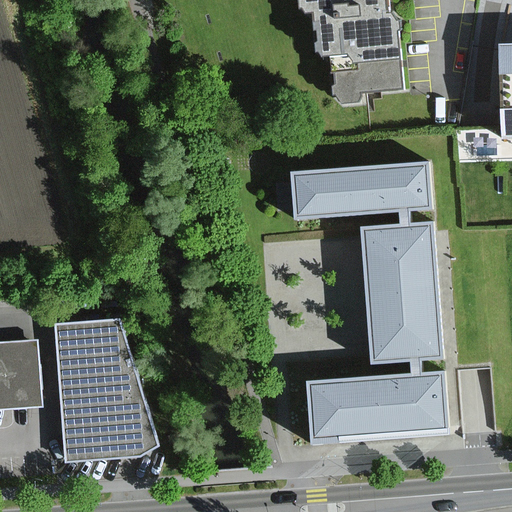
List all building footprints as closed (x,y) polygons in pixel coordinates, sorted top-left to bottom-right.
[(313,0),(314,2),(332,2),(332,41),(338,41),(338,82),(422,82),(422,39),(416,39),(415,0),(313,0)] [(447,150),(317,163),(322,213),(421,203),(430,202),(452,200),(447,150)] [(430,202),(421,203),(424,222),(433,221),(430,202)] [(424,222),(386,225),(399,358),(433,355),(442,354),(467,352),(454,219),(433,221),(424,222)] [(133,323),(63,325),(71,466),(144,460),(127,372),(145,361),(133,323)] [(36,337),(0,339),(0,410),(40,408),(36,337)] [(442,354),(433,355),(435,372),(443,372),(442,354)] [(174,445),(145,361),(127,372),(144,460),(174,445)] [(435,372),(330,380),(335,441),(474,431),(470,370),(443,372),(435,372)]
